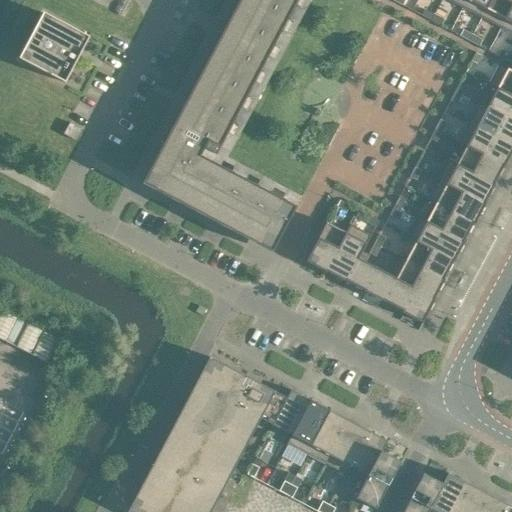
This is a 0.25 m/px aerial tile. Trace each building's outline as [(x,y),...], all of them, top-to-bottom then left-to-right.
[(175,122),(143,183),(195,211),(221,224),(246,238),(273,252),(297,206),(270,192),(245,179),(219,165),(213,162),(221,146),(234,121),(248,96),(262,70),(275,44),(289,19),(298,0),(240,0),(230,20),(216,46),(202,71),(189,97),(175,122)] [(466,0),(463,7),(482,17),(490,0),(466,0)] [(511,5),(511,0),(490,0),(482,17),(501,27),(511,5)] [(511,5),(501,27),(511,33),(511,5)] [(422,15),(431,20),(435,14),(425,9),(422,15)] [(44,12),(20,58),(66,83),(79,58),(90,37),(85,34),(44,12)] [(444,19),(435,14),(431,20),(441,25),(444,19)] [(460,35),(469,41),(473,34),(463,29),(460,35)] [(482,39),(473,34),(469,41),(479,45),(482,39)] [(501,49),(498,56),(508,61),(511,54),(501,49)] [(482,55),(476,51),(471,61),(477,64),(482,55)] [(511,96),(511,70),(499,64),(488,84),(497,89),(497,88),(511,96)] [(460,81),(455,90),(462,94),(467,84),(460,81)] [(511,96),(497,88),(497,89),(487,106),(487,107),(511,120),(511,96)] [(457,103),(462,94),(455,90),(450,100),(457,103)] [(511,144),(511,120),(487,107),(487,106),(479,102),(468,122),(511,144)] [(446,122),(440,119),(435,129),(441,132),(446,122)] [(75,139),(82,128),(69,122),(64,133),(75,139)] [(511,144),(468,122),(458,142),(466,146),(467,145),(505,166),(511,152),(511,144)] [(436,141),(441,132),(435,129),(430,138),(436,141)] [(504,166),(505,166),(467,145),(466,146),(457,163),(456,164),(495,185),(495,184),(495,183),(504,166)] [(420,157),(415,167),(421,170),(426,161),(420,157)] [(485,203),(495,185),(456,164),(457,163),(449,159),(438,179),(485,204),(486,203),(485,203)] [(416,180),(421,170),(415,167),(410,176),(416,180)] [(475,223),(485,204),(438,179),(428,199),(436,203),(475,223)] [(400,195),(395,205),(401,208),(406,199),(400,195)] [(346,211),(350,205),(340,200),(337,206),(346,211)] [(475,224),(475,223),(436,203),(427,221),(426,222),(464,242),(465,241),(464,241),(473,223),(475,224)] [(396,218),(401,208),(395,205),(390,214),(396,218)] [(379,220),(369,215),(366,222),(376,227),(379,220)] [(454,261),(464,242),(426,222),(427,221),(418,216),(407,237),(416,242),(416,241),(454,261)] [(306,261),(326,272),(347,233),(346,232),(327,222),(306,261)] [(328,271),(346,281),(358,258),(359,258),(371,235),(350,224),(346,232),(347,233),(326,272),(327,272),(328,271)] [(379,233),(374,243),(381,246),(386,237),(379,233)] [(454,262),(454,261),(416,241),(416,242),(407,259),(406,260),(444,280),(445,279),(444,279),(453,261),(454,262)] [(376,256),(381,246),(374,243),(369,252),(376,256)] [(435,298),(444,280),(406,260),(407,259),(398,255),(388,273),(396,278),(396,279),(415,289),(435,300),(435,299),(435,298)] [(364,291),(365,291),(377,268),(359,258),(358,258),(346,281),(347,281),(364,290),(364,291)] [(365,291),(384,301),(396,279),(396,278),(388,273),(377,268),(365,291)] [(402,311),(403,312),(415,289),(396,279),(384,301),(385,302),(385,301),(402,310),(402,311)] [(423,323),(435,300),(415,289),(403,312),(423,323)] [(27,322),(18,318),(6,341),(15,346),(27,322)] [(273,425),(288,397),(287,397),(210,356),(128,511),(129,511),(211,511),(261,418),(273,425)] [(291,389),(287,397),(288,397),(273,425),(292,435),(311,399),(291,389)] [(311,445),(330,410),(311,399),(292,435),(311,445)] [(331,455),(349,420),(330,410),(311,445),(331,455)] [(368,430),(349,420),(331,455),(350,465),(368,430)] [(383,451),(388,440),(368,430),(350,465),(368,475),(369,475),(382,451),(383,451)] [(389,485),(402,461),(383,451),(382,451),(369,475),(389,485)] [(259,466),(253,463),(248,473),(254,476),(259,466)] [(430,508),(431,508),(437,511),(452,511),(468,483),(448,472),(443,483),(431,507),(430,508)] [(411,497),(431,507),(443,483),(423,473),(411,497)] [(356,498),(376,509),(389,485),(369,475),(368,475),(356,498)] [(284,480),(279,490),(286,494),(291,484),(284,480)] [(477,511),(487,493),(468,483),(452,511),(477,511)] [(291,484),(286,494),(292,497),(297,487),(291,484)] [(477,511),(501,511),(506,503),(487,493),(477,511)] [(431,507),(411,497),(402,511),(429,511),(431,508),(430,508),(431,507)] [(324,511),(329,503),(323,500),(318,510),(321,511),(324,511)] [(501,511),(511,511),(511,506),(506,503),(501,511)]
